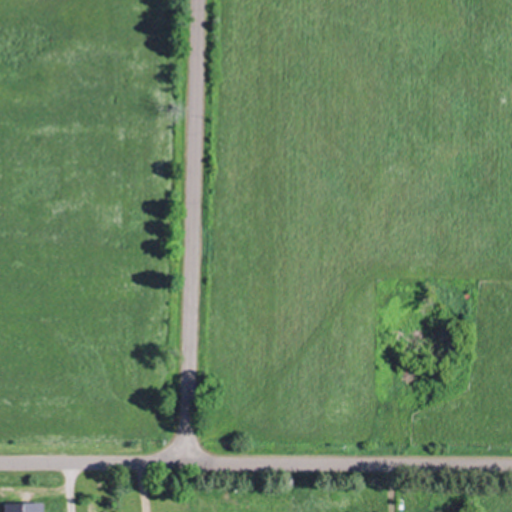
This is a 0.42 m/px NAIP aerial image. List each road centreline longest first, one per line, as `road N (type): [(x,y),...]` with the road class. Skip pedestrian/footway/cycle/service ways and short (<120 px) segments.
road 1 (residential): [(182,458),(194,0)]
road 2 (residential): [(511,461),(182,458)]
road 3 (residential): [(182,458),(0,458)]
